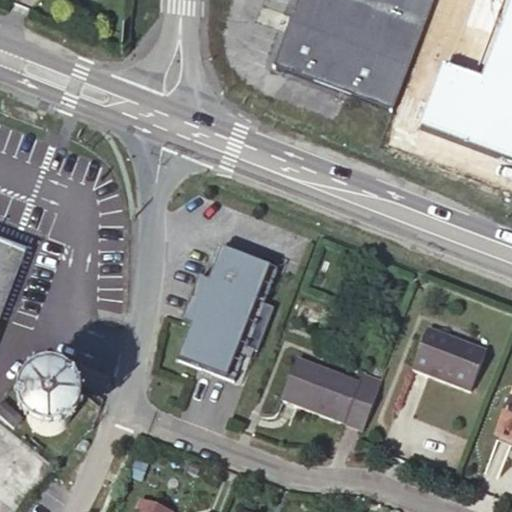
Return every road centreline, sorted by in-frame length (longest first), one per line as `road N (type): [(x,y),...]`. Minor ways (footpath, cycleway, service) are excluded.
road 1 (residential): [(116,413),(298,478),(358,479),(439,511)]
road 2 (residential): [(165,118),(116,413)]
road 3 (primary): [(276,162),(307,193),(511,269)]
road 4 (primary): [(511,236),(395,193),(276,162)]
road 5 (primary): [(159,115),(0,53)]
